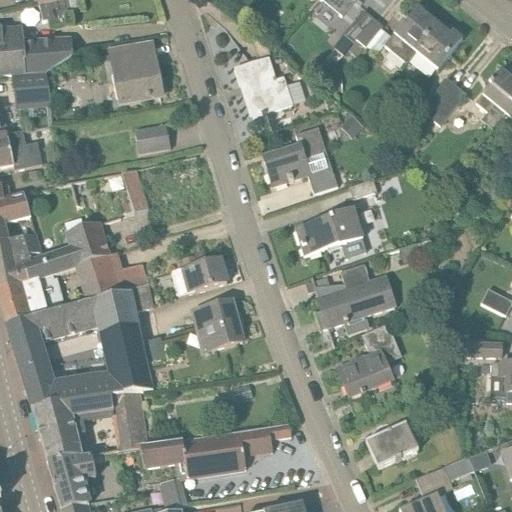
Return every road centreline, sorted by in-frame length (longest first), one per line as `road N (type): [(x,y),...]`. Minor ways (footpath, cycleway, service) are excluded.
road 1 (residential): [(361,511),(273,309),(178,0)]
road 2 (tertiary): [(34,511),(0,377)]
